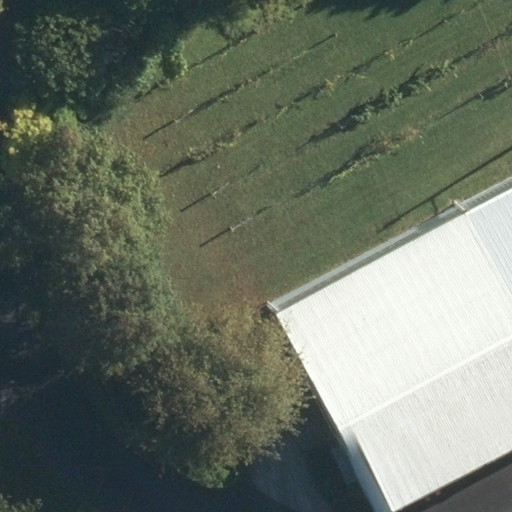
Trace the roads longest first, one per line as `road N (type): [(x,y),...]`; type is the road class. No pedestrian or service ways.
road 1 (track): [(0,215),(9,321),(153,511)]
road 2 (track): [(14,0),(0,126)]
